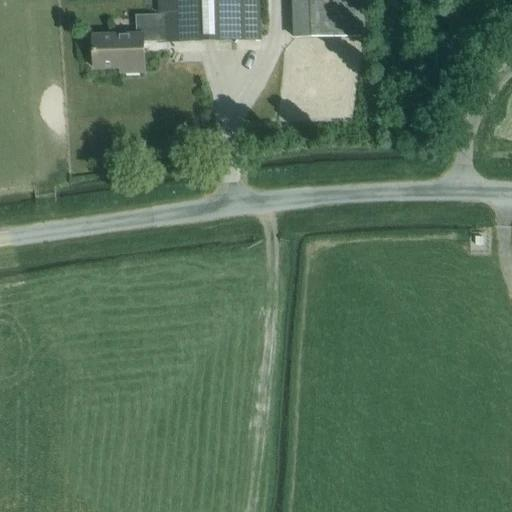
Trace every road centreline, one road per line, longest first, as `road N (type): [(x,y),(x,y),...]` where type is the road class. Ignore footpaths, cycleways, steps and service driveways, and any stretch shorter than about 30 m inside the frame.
road 1 (tertiary): [(459,190),(278,200),(0,239)]
road 2 (unclassified): [(459,190),(468,130),(511,65)]
